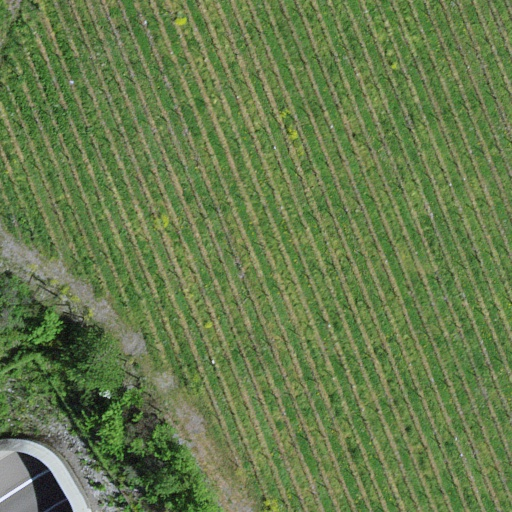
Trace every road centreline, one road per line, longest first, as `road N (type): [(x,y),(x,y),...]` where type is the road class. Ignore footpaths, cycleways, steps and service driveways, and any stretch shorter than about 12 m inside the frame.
road 1 (motorway): [(511,194),(50,511)]
road 2 (motorway): [(263,511),(511,345)]
